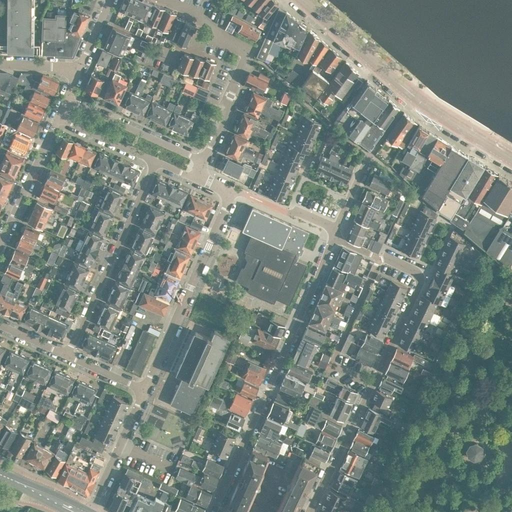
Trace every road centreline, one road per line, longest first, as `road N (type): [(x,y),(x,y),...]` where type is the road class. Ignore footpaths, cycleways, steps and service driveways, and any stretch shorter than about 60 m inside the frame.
road 1 (residential): [(333,236),(414,274),(418,286),(311,511)]
road 2 (residential): [(213,511),(333,236)]
road 3 (unclassified): [(511,158),(429,108),(298,0)]
road 4 (residential): [(144,390),(229,195),(194,179)]
road 5 (residential): [(202,161),(247,51),(213,33),(208,20),(163,0)]
road 6 (residential): [(155,162),(65,354)]
road 7 (residential): [(202,161),(66,99)]
road 8 (unknown): [(377,256),(330,361),(350,379)]
road 9 (residential): [(57,118),(0,244)]
road 10 (residential): [(91,511),(144,390)]
